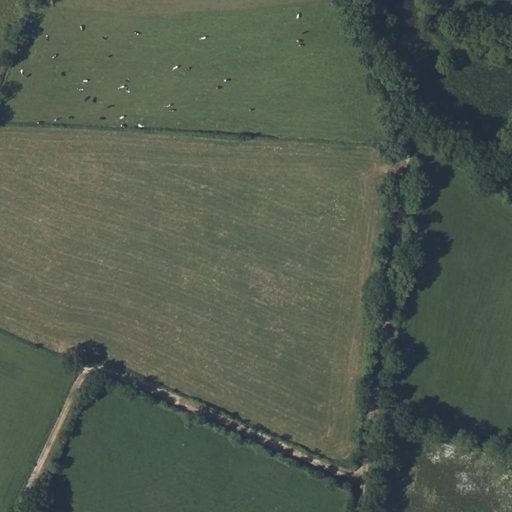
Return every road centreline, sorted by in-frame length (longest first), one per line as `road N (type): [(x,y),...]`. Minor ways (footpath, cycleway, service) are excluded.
road 1 (track): [(352,0),(409,140),(359,511)]
road 2 (track): [(364,485),(90,363),(27,511)]
road 3 (track): [(511,190),(404,119)]
